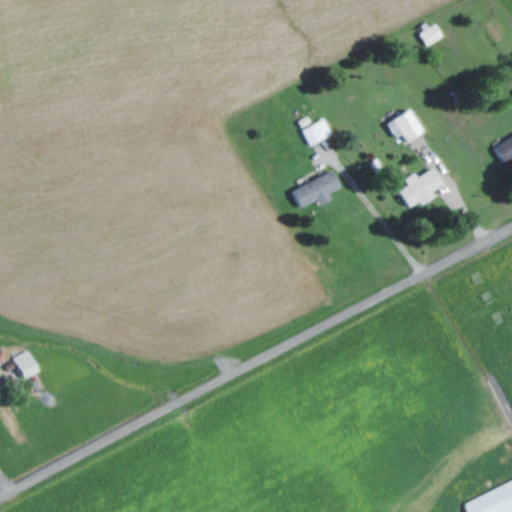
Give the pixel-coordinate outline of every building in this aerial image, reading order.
[(428,46),(446,38),(439,22),(421,30),(428,46)] [(405,135),(410,143),(428,132),(414,110),(389,125),(398,139),(405,135)] [(305,131),(312,146),(335,135),(328,120),(305,131)] [(511,138),(498,145),(506,161),(511,157),(511,138)] [(336,199),(333,193),(344,187),(336,171),(295,191),(303,209),(319,201),(322,206),(336,199)] [(26,379),(42,372),(33,351),(17,358),(26,379)] [(511,511),(511,486),(475,503),(478,511),(511,511)]
